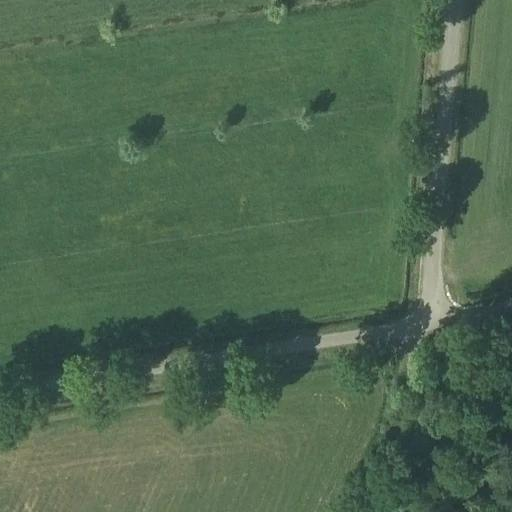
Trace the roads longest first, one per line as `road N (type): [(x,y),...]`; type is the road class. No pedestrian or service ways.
road 1 (unclassified): [(425,327),(0,394)]
road 2 (unclassified): [(452,0),(425,327)]
road 3 (track): [(366,511),(425,327)]
